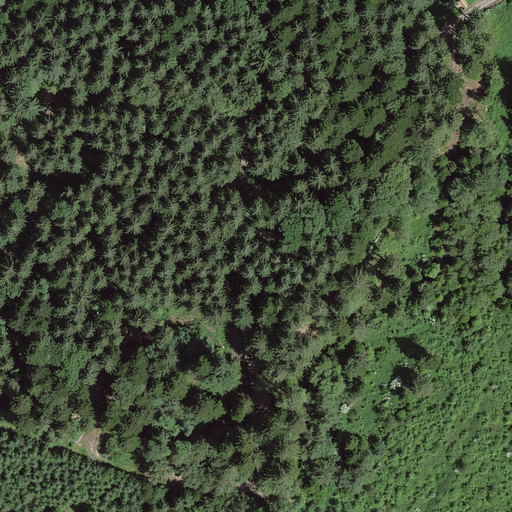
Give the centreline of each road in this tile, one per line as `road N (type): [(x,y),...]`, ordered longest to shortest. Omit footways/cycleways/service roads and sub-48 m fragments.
road 1 (track): [(0,151),(96,115),(238,108),(304,88),(453,0)]
road 2 (track): [(238,108),(260,424),(277,480),(304,511)]
road 3 (track): [(268,511),(219,492),(106,469),(0,421)]
